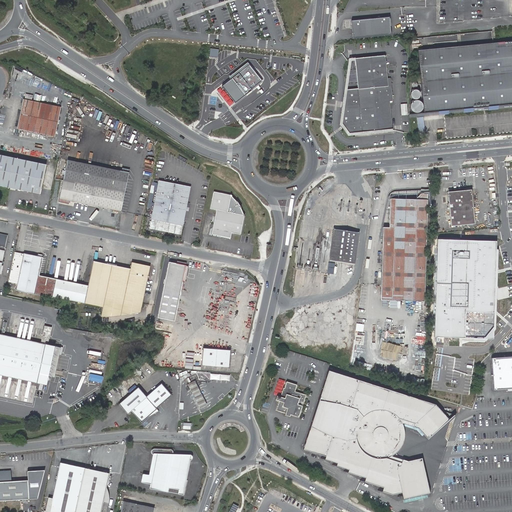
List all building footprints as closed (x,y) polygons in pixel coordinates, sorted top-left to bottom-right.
[(389,18),(352,21),(354,38),(391,34),(389,18)] [(511,40),(418,50),(424,113),(511,104),(511,40)] [(219,50),(210,49),(209,57),(218,57),(219,50)] [(357,88),(346,89),(341,122),(348,132),(361,131),(362,133),(392,130),(388,100),(391,100),(390,87),(389,77),(386,77),(384,54),(354,57),(357,88)] [(354,57),(350,58),(346,89),(357,88),(354,57)] [(248,62),(228,77),(231,80),(223,86),(236,103),(263,82),(248,62)] [(24,99),(18,129),(55,137),(61,107),(24,99)] [(511,104),(424,113),(408,114),(409,117),(511,107),(511,104)] [(0,186),(39,194),(45,165),(0,155),(0,186)] [(67,160),(59,198),(70,201),(121,211),(130,168),(122,167),(121,171),(67,160)] [(159,185),(158,188),(190,195),(190,191),(159,185)] [(190,195),(158,188),(151,217),(183,224),(190,195)] [(217,210),(212,234),(232,239),(233,233),(243,235),(246,216),(229,212),(232,195),(214,191),(211,208),(217,210)] [(388,228),(382,227),(379,300),(423,301),(426,194),(420,193),(413,199),(397,199),(388,207),(388,228)] [(471,193),(447,195),(450,226),(473,223),(471,193)] [(397,199),(389,199),(388,207),(397,199)] [(358,232),(333,229),(329,260),(354,264),(358,232)] [(496,239),(437,238),(434,335),(493,337),(496,239)] [(23,254),(15,252),(7,288),(16,290),(23,254)] [(38,256),(23,254),(16,290),(52,297),(59,298),(62,280),(45,277),(39,275),(43,258),(42,257),(38,256)] [(49,259),(43,258),(39,275),(45,277),(49,259)] [(89,286),(62,280),(59,298),(103,307),(104,302),(141,309),(150,266),(132,263),(130,269),(94,262),(89,286)] [(169,262),(157,318),(175,322),(186,266),(169,262)] [(103,307),(102,317),(140,313),(141,309),(104,302),(103,307)] [(43,340),(49,341),(51,332),(45,331),(43,340)] [(0,374),(43,383),(45,376),(51,347),(0,335),(0,374)] [(58,348),(51,347),(45,376),(51,377),(58,348)] [(231,350),(204,348),(202,366),(230,368),(231,350)] [(511,356),(493,358),(495,390),(511,388),(511,356)] [(437,404),(331,370),(306,448),(326,455),(325,456),(324,456),(323,458),(336,461),(336,463),(335,463),(335,464),(348,469),(347,470),(346,469),(346,470),(364,476),(362,480),(383,486),(381,488),(380,488),(380,489),(394,494),(401,493),(401,494),(401,495),(404,495),(405,498),(431,493),(423,458),(410,461),(393,455),(394,454),(396,453),(398,451),(400,450),(402,447),(403,444),(403,442),(404,440),(405,437),(404,434),(404,432),(404,429),(403,423),(421,428),(429,438),(456,415),(442,410),(437,404)] [(103,376),(90,373),(88,380),(101,383),(103,376)] [(197,381),(190,385),(196,395),(202,392),(197,381)] [(296,385),(287,382),(285,389),(284,388),(281,397),(277,395),(276,398),(275,400),(279,401),(276,410),(285,413),(285,415),(290,417),(291,414),(299,417),(305,395),(294,392),(296,385)] [(174,396),(164,384),(149,397),(140,388),(121,405),(130,414),(133,411),(144,423),(150,418),(159,409),(174,396)] [(204,394),(197,398),(202,408),(209,405),(204,394)] [(161,411),(159,409),(150,418),(161,411)] [(169,493),(170,489),(179,490),(184,491),(191,458),(178,456),(173,456),(173,455),(174,454),(174,453),(174,452),(173,451),(172,450),(155,450),(154,450),(153,451),(153,452),(153,453),(153,454),(153,455),(154,455),(155,455),(153,466),(155,466),(153,477),(150,476),(148,476),(147,484),(152,484),(151,489),(169,493)] [(84,467),(60,462),(52,498),(76,503),(84,467)] [(109,473),(84,467),(76,503),(52,498),(48,511),(100,511),(103,501),(106,487),(109,473)] [(8,472),(0,472),(0,499),(38,499),(44,470),(27,471),(27,481),(9,482),(8,472)] [(152,511),(153,510),(123,503),(121,511),(152,511)]
